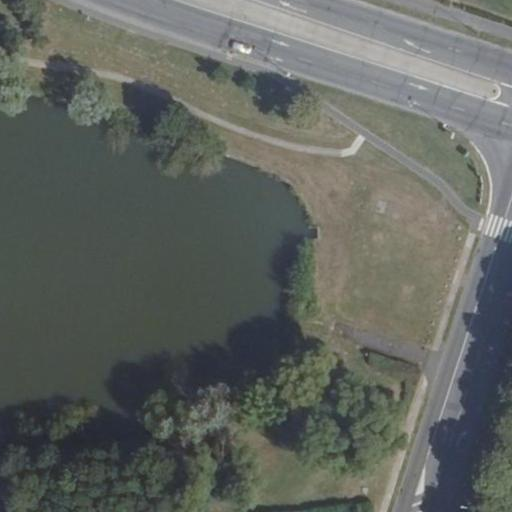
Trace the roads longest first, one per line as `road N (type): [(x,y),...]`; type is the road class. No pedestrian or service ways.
road 1 (secondary): [(126,0),(511,125)]
road 2 (secondary): [(414,511),(511,201)]
road 3 (secondary): [(511,73),(290,0)]
